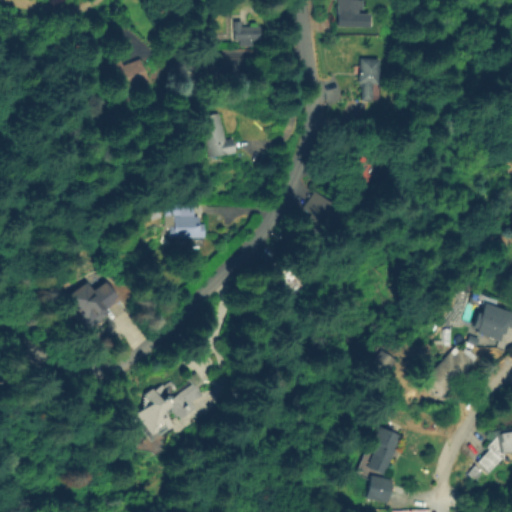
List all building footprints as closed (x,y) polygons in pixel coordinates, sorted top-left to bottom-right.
[(360,0),(360,9),(356,9),(356,16),(336,15),(336,0),(360,0)] [(260,25),(260,39),(252,39),(252,45),(243,45),(243,39),(234,39),(234,20),(243,20),(242,25),(260,25)] [(119,54),(123,64),(139,57),(149,80),(116,95),(101,62),(119,54)] [(380,58),(377,82),(370,82),(369,99),(360,98),(362,81),(358,81),(360,56),(380,58)] [(379,83),(378,97),(371,97),(372,83),(379,83)] [(218,111),(224,138),(231,137),(234,151),(207,157),(198,116),(218,111)] [(376,161),(362,182),(346,172),(350,167),(341,161),(347,153),(355,158),(361,150),(376,161)] [(337,207),(321,232),(296,215),(312,190),(337,207)] [(203,221),(203,244),(169,244),(169,223),(164,223),(164,201),(194,201),(194,215),(198,215),(198,221),(203,221)] [(301,286),(289,294),(269,264),(281,256),(301,286)] [(95,290),(107,281),(121,299),(108,309),(111,312),(88,330),(65,300),(89,282),(95,290)] [(481,306),(511,316),(511,333),(503,330),(497,349),(470,340),(481,306)] [(455,346),(459,349),(460,348),(474,361),(441,396),(423,380),(455,346)] [(395,357),(382,376),(368,366),(381,347),(395,357)] [(201,393),(191,400),(195,405),(179,417),(177,414),(174,416),(167,405),(164,406),(166,409),(162,411),(171,424),(147,440),(129,414),(147,402),(140,392),(150,386),(152,389),(160,383),(169,397),(190,383),(186,378),(195,372),(200,380),(195,383),(201,393)] [(400,435),(382,473),(365,466),(371,452),(367,450),(378,425),(400,435)] [(500,457),(486,472),(475,461),(486,449),(484,446),(493,437),(492,430),(511,426),(511,450),(502,452),(503,457),(500,457)] [(483,472),(475,479),(472,475),(471,478),(466,474),(474,464),(483,472)] [(391,478),(387,501),(363,496),(368,474),(391,478)]
